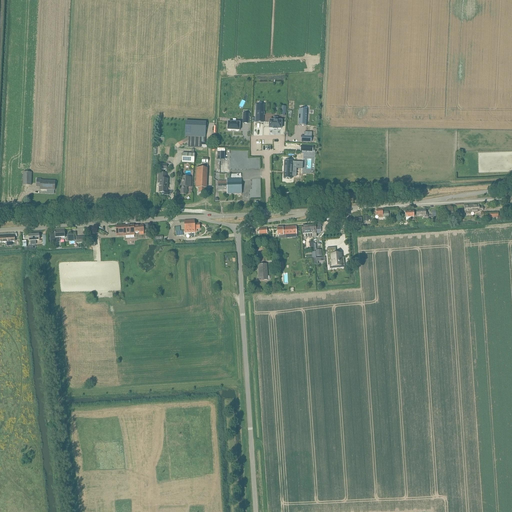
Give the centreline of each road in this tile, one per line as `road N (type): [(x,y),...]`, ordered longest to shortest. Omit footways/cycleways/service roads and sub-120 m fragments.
road 1 (unclassified): [(255,511),(237,227)]
road 2 (tertiary): [(0,230),(196,217)]
road 3 (track): [(371,145),(511,145)]
